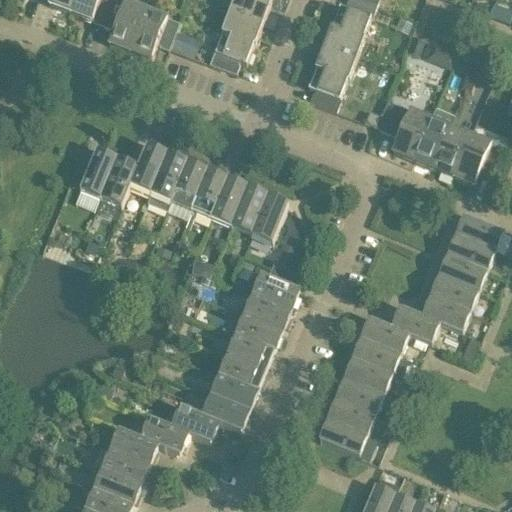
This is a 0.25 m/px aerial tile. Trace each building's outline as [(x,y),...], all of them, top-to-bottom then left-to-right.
[(78,0),(53,0),(50,11),(71,19),(78,0)] [(102,0),(78,0),(71,19),(104,32),(114,5),(102,1),(102,0)] [(128,0),(115,0),(114,5),(104,32),(114,36),(108,51),(130,59),(146,18),(126,10),(129,0),(128,0)] [(235,0),(229,16),(263,29),(269,13),(267,13),(272,0),(235,0)] [(351,0),(350,4),(376,14),(380,1),(379,1),(379,0),(351,0)] [(372,23),(376,14),(350,4),(346,15),(340,12),(330,39),(329,38),(323,54),(356,66),(365,43),(364,43),(371,23),(372,23)] [(257,44),(263,29),(229,16),(221,40),(222,40),(215,59),(214,59),(209,71),(237,81),(237,79),(235,79),(239,68),(246,70),(256,44),(257,44)] [(179,30),(146,18),(130,59),(151,67),(157,53),(169,57),(179,30)] [(178,39),(173,51),(194,59),(199,48),(178,39)] [(424,58),(427,43),(416,40),(412,56),(424,58)] [(437,47),(430,63),(452,73),(459,57),(437,47)] [(348,87),(356,66),(323,54),(317,69),(318,70),(308,95),(315,98),(311,107),(309,106),(309,108),(336,119),(340,107),(340,106),(347,86),(348,87)] [(472,67),(466,81),(476,84),(482,71),(472,67)] [(471,98),(476,84),(466,81),(461,94),(471,98)] [(387,107),(380,124),(376,134),(398,144),(392,158),(412,167),(430,125),(387,107)] [(433,175),(450,134),(455,123),(435,114),(430,126),(430,125),(412,167),(433,175)] [(376,134),(380,124),(369,119),(365,130),(376,134)] [(452,183),(469,142),(450,134),(433,175),(452,183)] [(503,156),(469,142),(452,183),(474,192),(480,179),(491,183),(503,156)] [(148,202),(163,167),(158,165),(161,158),(152,154),(150,157),(144,154),(136,173),(137,174),(135,178),(129,194),(130,194),(148,202)] [(100,208),(114,173),(110,171),(112,164),(102,160),(101,163),(95,160),(90,171),(79,167),(69,191),(80,195),(78,199),(100,208)] [(166,220),(169,210),(186,171),(179,169),(180,166),(171,162),(168,169),(163,167),(148,202),(145,211),(166,220)] [(120,216),(130,194),(129,194),(135,178),(130,176),(132,172),(122,168),(119,175),(114,173),(100,208),(120,216)] [(189,219),(203,184),(199,182),(202,175),(192,170),(190,173),(186,171),(169,210),(189,219)] [(209,227),(225,188),(219,185),(220,182),(211,178),(208,186),(203,184),(189,219),(209,227)] [(229,235),(243,200),(239,198),(242,191),(232,187),(231,190),(225,188),(209,227),(229,235)] [(250,243),(266,205),(260,202),(261,199),(251,195),(248,202),(243,200),(229,235),(250,243)] [(272,207),(266,205),(250,243),(270,252),(285,217),(279,215),(282,208),(273,204),(272,207)] [(462,240),(460,245),(495,259),(503,239),(465,223),(462,229),(459,227),(455,237),(462,240)] [(486,279),(495,259),(460,245),(458,250),(451,247),(447,256),(451,258),(448,264),(486,279)] [(279,270),(290,275),(296,260),(285,255),(279,270)] [(486,279),(448,264),(446,269),(442,268),(438,278),(445,281),(443,286),(478,300),(486,279)] [(261,282),(252,303),(291,319),(293,313),(297,315),(301,306),(294,303),(296,297),(283,292),(289,278),(273,270),(267,284),(261,282)] [(470,320),(478,300),(443,286),(441,291),(434,288),(431,297),(434,298),(432,304),(470,320)] [(291,319),(252,303),(244,323),(279,338),(281,332),(288,335),(292,326),(289,325),(291,319)] [(461,341),(470,320),(432,304),(429,310),(426,308),(422,318),(429,321),(427,326),(440,331),(439,332),(461,341)] [(430,353),(439,332),(440,331),(427,326),(405,316),(402,322),(395,319),(391,329),(394,330),(392,335),(409,342),(408,344),(430,353)] [(277,343),(279,338),(244,323),(235,344),(274,359),(276,353),(280,355),(283,345),(277,343)] [(409,342),(392,335),(370,326),(368,333),(364,331),(361,341),(367,343),(365,348),(401,363),(408,344),(409,342)] [(274,359),(235,344),(227,363),(262,378),(264,373),(271,375),(274,367),(271,366),(274,359)] [(392,383),(401,363),(365,348),(363,354),(356,351),(352,360),(356,362),(353,367),(392,383)] [(262,378),(227,363),(218,384),(257,400),(259,394),(263,395),(267,386),(260,383),(262,378)] [(384,404),(392,383),(353,367),(351,373),(348,372),(344,382),(350,384),(348,389),(384,404)] [(257,400),(218,384),(210,404),(245,418),(247,413),(254,416),(258,407),(254,405),(257,400)] [(376,424),(384,404),(348,389),(346,394),(340,391),(336,401),(339,402),(337,408),(376,424)] [(243,423),(245,418),(210,404),(202,423),(201,425),(218,432),(240,441),(243,434),(246,435),(250,426),(243,423)] [(367,443),(376,424),(337,408),(335,413),(331,412),(327,421),(334,424),(332,429),(367,443)] [(216,437),(218,432),(201,425),(202,423),(180,414),(171,435),(171,436),(187,443),(187,444),(206,452),(208,446),(215,448),(219,439),(216,437)] [(185,449),(187,444),(187,443),(171,436),(171,435),(149,425),(140,447),(140,448),(159,456),(159,457),(175,464),(178,458),(184,460),(188,451),(185,449)] [(359,465),(367,443),(332,429),(330,434),(323,431),(319,441),(322,442),(319,449),(359,465)] [(156,456),(159,457),(159,456),(140,448),(140,447),(119,438),(110,459),(145,474),(147,469),(153,472),(157,462),(154,461),(156,456)] [(143,479),(145,474),(110,459),(101,480),(140,496),(142,489),(145,491),(149,481),(143,479)] [(140,496),(101,480),(93,500),(122,511),(129,511),(130,510),(135,511),(136,511),(141,503),(138,501),(140,496)] [(392,511),(396,502),(375,493),(367,511),(392,511)] [(122,511),(93,500),(88,511),(122,511)] [(415,511),(416,510),(396,502),(392,511),(415,511)]
